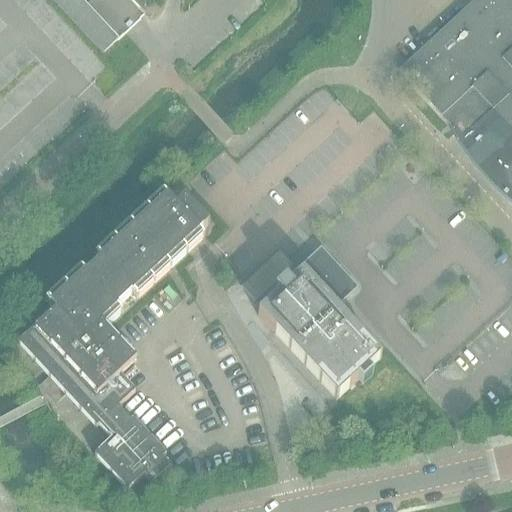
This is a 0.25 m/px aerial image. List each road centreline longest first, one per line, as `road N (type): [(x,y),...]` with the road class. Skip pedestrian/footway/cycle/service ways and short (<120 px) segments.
road 1 (tertiary): [(274,511),(511,460)]
road 2 (residential): [(0,224),(163,71)]
road 3 (residential): [(511,239),(364,76)]
road 4 (unknown): [(224,306),(156,350),(160,374),(194,433)]
road 5 (residential): [(236,149),(314,80),(364,76)]
